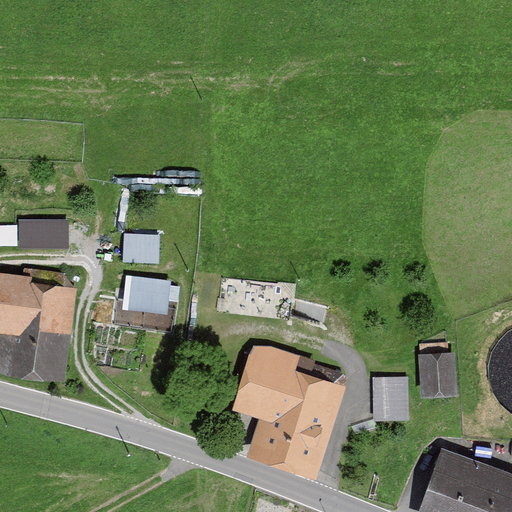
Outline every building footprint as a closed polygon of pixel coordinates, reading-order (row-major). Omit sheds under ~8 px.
[(21,216),(21,243),(70,244),(70,216),(21,216)] [(0,242),(18,244),(19,222),(0,221),(0,242)] [(121,233),(121,261),(156,262),(157,233),(121,233)] [(73,275),(0,271),(0,332),(28,334),(26,381),(68,383),(73,275)] [(160,307),(161,280),(118,278),(117,306),(160,307)] [(347,379),(252,349),(233,410),(276,424),(263,464),(315,480),(347,379)] [(458,357),(420,359),(422,404),(460,402),(458,357)] [(411,378),(376,378),(376,424),(411,424),(411,378)] [(511,511),(511,475),(444,450),(420,511),(511,511)]
